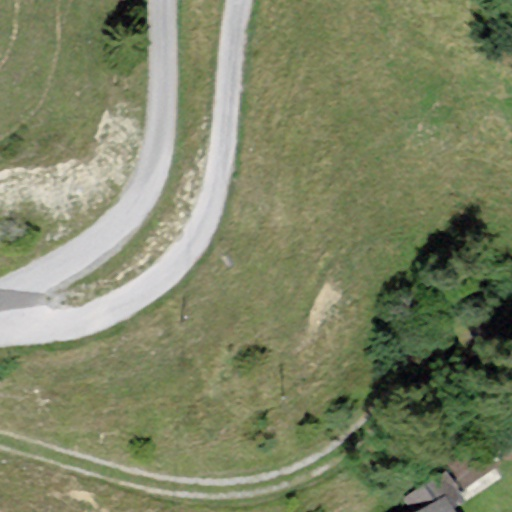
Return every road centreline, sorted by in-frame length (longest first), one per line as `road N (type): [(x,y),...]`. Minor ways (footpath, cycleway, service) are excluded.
road 1 (track): [(3,301),(12,330),(73,330),(142,302),(177,271),(201,240),(210,210),(241,0)]
road 2 (track): [(372,423),(309,474),(232,497),(181,495),(0,448)]
road 3 (unclassified): [(0,302),(101,248),(137,214),(153,185),(162,144),(162,0)]
